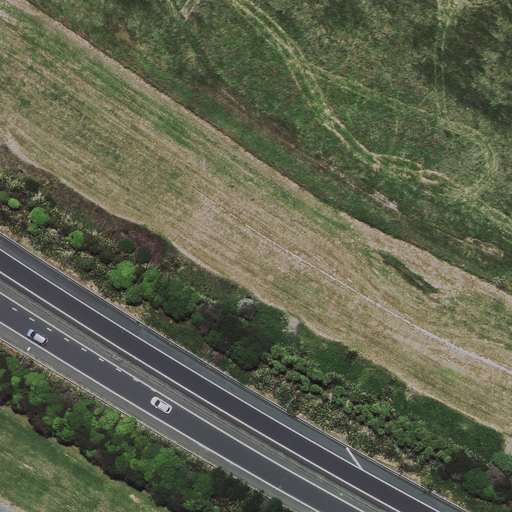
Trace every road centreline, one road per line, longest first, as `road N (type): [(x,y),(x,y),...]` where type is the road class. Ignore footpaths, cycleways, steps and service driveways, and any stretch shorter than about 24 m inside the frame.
road 1 (motorway): [(0,255),(307,450),(422,511)]
road 2 (motorway): [(345,511),(0,307)]
